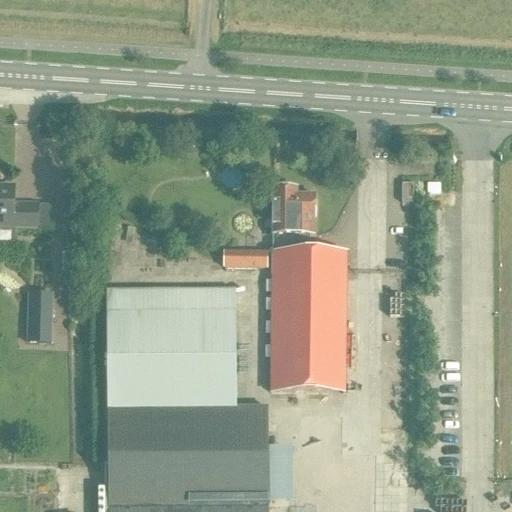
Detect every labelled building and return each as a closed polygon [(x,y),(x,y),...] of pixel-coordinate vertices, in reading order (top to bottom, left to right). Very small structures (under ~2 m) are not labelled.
[(401,206),(413,206),(413,186),(401,186),(401,206)] [(0,228),(11,229),(36,230),(53,230),(54,207),(37,207),(13,205),(13,189),(0,188),(0,228)] [(315,220),(315,197),(297,197),(298,190),(273,190),(272,237),(272,253),(271,394),(345,396),(346,255),(307,254),(307,236),(314,236),(314,220),(315,220)] [(224,253),(224,269),(266,270),(266,254),(224,253)] [(108,485),(94,485),(93,511),(268,511),(269,407),(236,407),(234,289),(106,289),(108,485)] [(28,308),(27,344),(51,345),(52,308),(28,308)]
